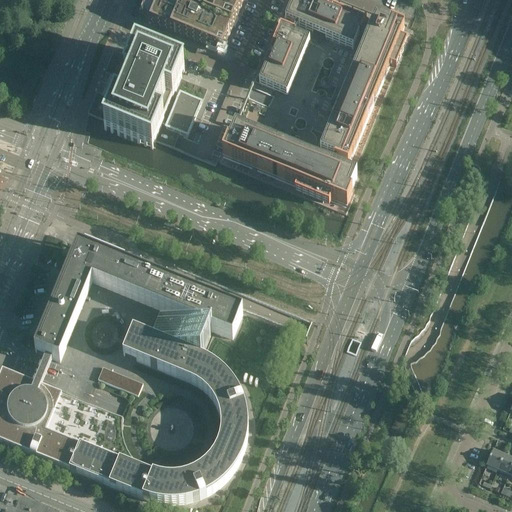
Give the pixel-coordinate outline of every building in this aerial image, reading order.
[(144,0),(136,21),(145,24),(156,0),(164,4),(165,0),(144,0)] [(156,0),(145,24),(225,58),(236,33),(208,21),(164,4),(156,0)] [(249,0),(216,0),(208,21),(236,33),(249,0)] [(292,0),(287,14),(288,14),(285,22),(296,27),(293,34),(281,29),(264,70),(266,71),(265,71),(259,86),(287,97),(307,50),(292,43),(295,35),(350,57),(360,33),(362,33),(366,23),(311,0),(292,0)] [(389,66),(396,69),(407,41),(401,39),(403,32),(404,30),(391,25),(390,26),(375,20),(375,21),(369,36),(320,155),(335,161),(332,170),(236,130),(229,145),(228,144),(222,158),(347,209),(352,195),(351,195),(357,180),(352,178),(334,171),(337,164),(348,168),(389,66)] [(188,139),(196,118),(202,104),(180,95),(180,96),(175,94),(184,72),(136,52),(125,80),(117,102),(116,102),(104,130),(152,150),(162,127),(166,129),(166,130),(188,139)] [(511,255),(447,404),(465,412),(511,305),(511,255)] [(0,442),(141,500),(150,503),(157,505),(164,506),(171,506),(179,506),(186,505),(193,503),(200,501),(206,498),(213,495),(219,490),(224,486),(229,480),(234,475),(238,469),(241,462),(244,455),(246,448),(247,441),(248,434),(248,427),(248,419),(246,412),(244,405),(242,399),(238,392),(234,386),(230,380),(225,375),(219,370),(214,366),(209,363),(201,359),(212,333),(232,341),(243,316),(101,258),(98,257),(95,256),(92,256),(91,256),(88,257),(87,257),(84,257),(82,258),(81,259),(79,260),(76,262),(75,263),(74,263),(73,264),(72,266),(70,268),(69,270),(68,272),(34,353),(60,364),(93,284),(160,311),(149,338),(133,332),(123,357),(190,385),(197,388),(202,392),(208,397),(212,402),(216,408),(218,415),(220,422),(221,429),(220,436),(219,442),(217,449),(214,455),(209,461),(205,466),(199,471),(193,474),(186,477),(180,478),(173,479),(165,478),(159,477),(152,475),(146,471),(140,467),(135,462),(131,456),(127,450),(125,444),(123,437),(123,430),(123,425),(124,421),(3,371),(2,371),(0,377),(0,442)] [(436,429),(399,511),(421,511),(456,433),(444,428),(443,432),(436,429)] [(498,472),(504,457),(493,452),(494,452),(493,452),(486,467),(487,468),(487,467),(498,472)] [(509,477),(511,469),(511,460),(504,457),(498,472),(509,477)]
